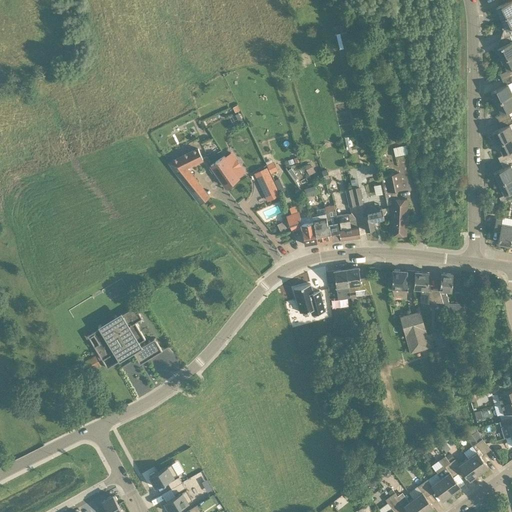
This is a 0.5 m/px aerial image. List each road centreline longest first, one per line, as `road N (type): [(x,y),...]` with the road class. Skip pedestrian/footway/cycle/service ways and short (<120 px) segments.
road 1 (residential): [(474,263),(379,252),(300,263),(264,286),(178,381),(95,427)]
road 2 (residential): [(465,0),(474,263)]
